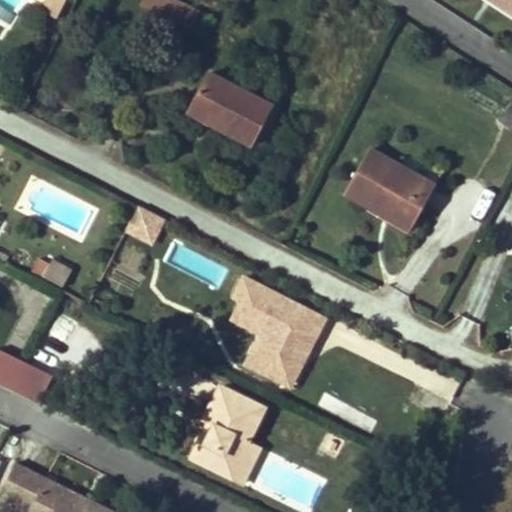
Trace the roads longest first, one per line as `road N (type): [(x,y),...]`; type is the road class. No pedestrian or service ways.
road 1 (residential): [(511,366),(0,97)]
road 2 (residential): [(0,402),(220,511)]
